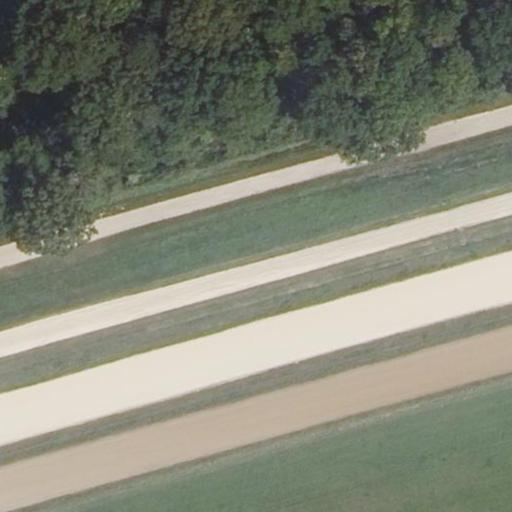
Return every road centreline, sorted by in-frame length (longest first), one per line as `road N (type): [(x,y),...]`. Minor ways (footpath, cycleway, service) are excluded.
road 1 (track): [(0,255),(511,111)]
road 2 (track): [(0,350),(511,209)]
